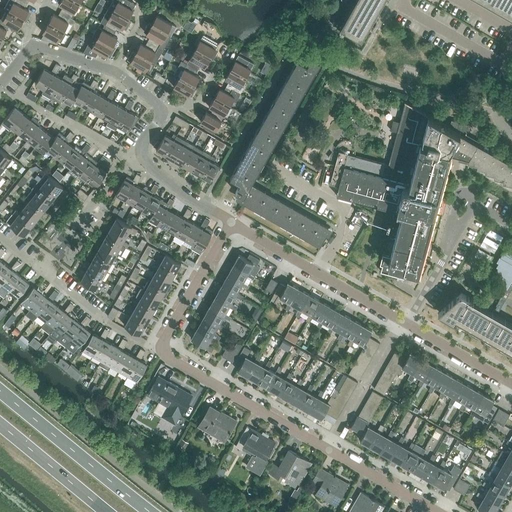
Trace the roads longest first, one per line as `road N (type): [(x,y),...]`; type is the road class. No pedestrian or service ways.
road 1 (residential): [(328,449),(161,350)]
road 2 (residential): [(399,318),(231,222)]
road 3 (trunk): [(149,511),(0,391)]
road 4 (residential): [(399,318),(328,449)]
road 5 (residential): [(161,350),(231,222)]
road 6 (residential): [(161,350),(99,316),(45,272)]
road 7 (trunk): [(0,425),(105,511)]
road 8 (residential): [(511,382),(399,318)]
road 9 (residential): [(438,511),(328,449)]
